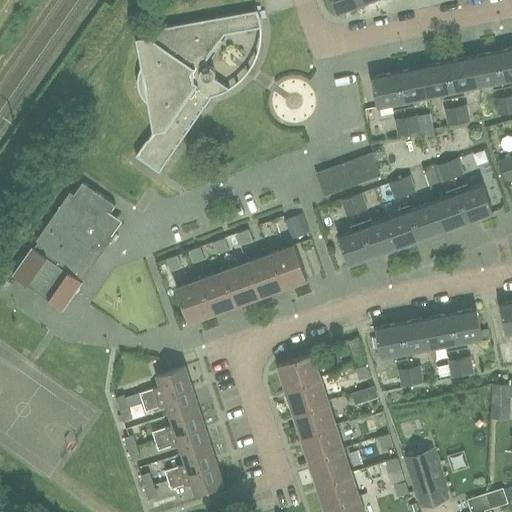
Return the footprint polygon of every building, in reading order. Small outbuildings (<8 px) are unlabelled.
[(361,3),(360,0),(332,0),(337,12),(361,3)] [(159,171),(212,96),(218,94),(221,93),(227,90),(230,88),(215,78),(215,77),(215,75),(216,74),(216,73),(216,72),(215,71),(215,70),(214,69),(213,68),(213,67),(212,66),(211,66),(210,65),(208,65),(207,60),(225,33),(261,27),(260,20),(257,9),(137,31),(143,65),(142,65),(141,67),(140,69),(139,71),(138,73),(138,75),(138,78),(138,80),(138,82),(138,84),(138,86),(139,89),(140,91),(141,93),(142,95),(143,97),(144,99),(146,100),(147,102),(149,103),(150,103),(155,128),(136,155),(159,171)] [(511,47),(497,50),(503,81),(504,87),(511,85),(511,47)] [(503,81),(497,50),(472,56),(478,86),(492,83),(494,89),(504,87),(503,81)] [(478,86),(472,56),(447,61),(454,97),(466,94),(465,88),(478,86)] [(422,66),(428,96),(441,93),(443,99),(454,97),(447,61),(422,66)] [(428,96),(422,66),(397,71),(404,107),(415,105),(414,100),(414,99),(428,96)] [(397,71),(371,76),(377,106),(393,103),(394,109),(404,107),(397,71)] [(509,112),(506,96),(495,98),(498,115),(509,112)] [(456,105),(460,123),(470,120),(467,103),(456,105)] [(448,125),(460,123),(456,105),(444,108),(448,125)] [(417,115),(406,117),(410,133),(420,131),(417,115)] [(406,117),(396,119),(395,119),(398,135),(410,133),(406,117)] [(392,120),(376,121),(377,135),(394,134),(392,120)] [(369,179),(380,175),(372,152),(361,156),(369,179)] [(511,154),(498,160),(502,171),(511,167),(511,154)] [(361,156),(350,160),(358,183),(369,179),(361,156)] [(447,161),(453,177),(464,173),(459,158),(458,157),(447,161)] [(358,183),(350,160),(339,164),(347,187),(358,183)] [(453,177),(447,161),(437,165),(442,180),(453,177)] [(328,168),(336,191),(347,187),(339,164),(328,168)] [(511,167),(502,171),(506,182),(511,179),(511,167)] [(328,168),(320,171),(316,172),(325,195),(336,191),(328,168)] [(399,178),(405,194),(416,190),(410,174),(399,178)] [(405,194),(399,178),(389,182),(394,198),(405,194)] [(116,204),(83,181),(74,194),(70,191),(12,274),(63,309),(83,281),(79,279),(99,250),(103,252),(116,234),(113,231),(117,226),(115,217),(110,213),(116,204)] [(469,188),(467,182),(456,186),(469,220),(493,211),(483,183),(469,188)] [(444,229),(469,220),(456,186),(445,190),(447,196),(434,200),(444,229)] [(362,192),(351,196),(357,212),(368,208),(362,192)] [(357,212),(351,196),(341,200),(347,216),(357,212)] [(434,200),(421,205),(410,208),(420,238),(444,229),(434,200)] [(396,246),(420,238),(410,208),(408,204),(397,208),(399,213),(386,218),(396,246)] [(291,238),(304,234),(297,215),(285,220),(291,238)] [(374,222),(372,217),(361,221),(373,255),(396,246),(386,218),(374,222)] [(348,264),(373,255),(361,221),(350,225),(352,230),(338,235),(348,264)] [(249,229),(237,233),(241,244),(253,240),(249,229)] [(224,238),(213,242),(217,253),(228,249),(224,238)] [(283,288),(307,279),(295,244),(270,252),(283,288)] [(194,262),(205,258),(201,247),(189,251),(194,262)] [(260,296),(283,288),(270,252),(247,261),(260,296)] [(170,270),(182,266),(178,256),(167,260),(170,270)] [(236,305),(260,296),(247,261),(224,269),(236,305)] [(213,313),(236,305),(224,269),(200,278),(213,313)] [(189,322),(213,313),(200,278),(176,287),(189,322)] [(511,300),(501,302),(507,332),(511,331),(511,300)] [(478,307),(452,312),(458,342),(456,342),(458,349),(469,346),(467,340),(468,340),(484,337),(478,307)] [(458,342),(452,312),(427,317),(433,347),(438,346),(446,344),(447,351),(458,349),(456,342),(458,342)] [(408,351),(433,347),(427,317),(402,321),(408,351)] [(408,351),(402,321),(376,326),(382,356),(396,354),(397,360),(408,358),(407,352),(408,351)] [(286,388),(321,377),(313,352),(278,364),(286,388)] [(471,356),(459,358),(462,375),(474,372),(473,367),(471,356)] [(451,377),(462,375),(459,358),(448,360),(451,377)] [(359,379),(371,376),(367,364),(355,368),(359,379)] [(143,402),(192,386),(186,365),(157,375),(160,385),(140,392),(143,402)] [(412,384),(424,382),(421,365),(409,368),(412,384)] [(401,386),(412,384),(409,368),(398,370),(401,386)] [(293,412),(329,401),(321,377),(286,388),(293,412)] [(510,405),(511,384),(492,383),(491,404),(510,405)] [(199,405),(192,386),(143,402),(146,410),(166,404),(170,414),(199,405)] [(373,389),(362,392),(366,401),(377,398),(373,389)] [(120,409),(128,406),(124,394),(115,397),(120,409)] [(337,425),(336,424),(333,414),(329,401),(293,412),(301,436),(337,425)] [(156,441),(205,425),(199,405),(170,414),(173,424),(153,431),(156,441)] [(124,421),(132,418),(128,406),(120,409),(124,421)] [(211,444),(205,425),(156,441),(159,449),(179,443),(182,453),(211,444)] [(309,460),(344,448),(337,425),(301,436),(309,460)] [(393,444),(389,433),(377,437),(381,448),(393,444)] [(128,449),(137,446),(133,435),(124,438),(128,449)] [(168,479),(217,463),(211,444),(182,453),(186,463),(165,470),(168,479)] [(132,461),(141,458),(137,446),(128,449),(132,461)] [(316,484),(352,472),(344,448),(309,460),(316,484)] [(421,506),(450,496),(435,448),(406,457),(421,506)] [(385,461),(389,472),(401,468),(397,457),(385,461)] [(224,483),(217,463),(168,479),(171,488),(192,482),(195,493),(224,483)] [(145,487),(154,484),(150,472),(141,475),(145,487)] [(324,507),(359,496),(352,472),(316,484),(324,507)] [(409,491),(405,481),(394,484),(398,495),(409,491)] [(511,497),(511,483),(503,487),(507,499),(511,497)] [(149,499),(157,496),(154,484),(145,487),(149,499)] [(484,511),(484,510),(491,508),(486,493),(467,499),(471,511),(484,511)] [(325,511),(364,511),(359,496),(324,507),(325,511)] [(408,505),(410,511),(412,511),(418,510),(415,502),(408,505)]
